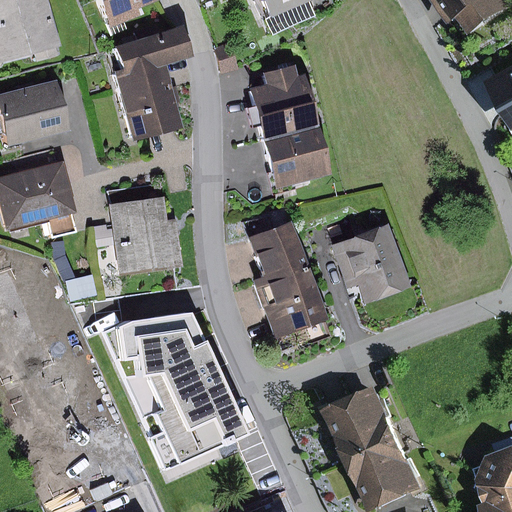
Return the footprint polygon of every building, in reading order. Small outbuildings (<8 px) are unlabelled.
[(0,0),(0,64),(34,55),(36,62),(58,55),(41,0),(0,0)] [(95,0),(108,26),(130,16),(127,8),(144,0),(95,0)] [(249,0),(261,25),(264,23),(269,35),(310,17),(305,4),(314,0),(249,0)] [(437,0),(448,16),(457,10),(472,34),(511,9),(506,0),(437,0)] [(103,67),(107,81),(158,67),(178,61),(169,30),(104,48),(109,66),(103,67)] [(255,86),(234,92),(247,141),(305,126),(289,66),(252,76),(255,86)] [(158,67),(107,81),(124,141),(172,128),(166,105),(160,107),(153,85),(162,83),(158,67)] [(511,71),(490,83),(511,124),(511,71)] [(50,85),(0,96),(0,129),(4,144),(62,130),(50,85)] [(305,126),(247,141),(260,190),(318,175),(305,126)] [(62,164),(0,178),(0,198),(8,233),(48,224),(52,240),(79,233),(62,164)] [(109,209),(100,210),(110,276),(176,267),(169,219),(158,220),(154,190),(108,197),(109,209)] [(284,222),(242,237),(256,277),(245,281),(247,287),(256,284),(295,270),(300,268),(284,222)] [(378,226),(324,248),(341,289),(353,284),(361,304),(404,286),(378,226)] [(295,270),(256,284),(265,305),(254,310),(267,341),(321,319),(306,280),(300,282),(295,270)] [(175,315),(103,327),(97,329),(110,360),(116,358),(151,440),(148,442),(157,464),(227,434),(175,315)] [(374,386),(322,411),(346,463),(398,438),(374,386)] [(398,438),(346,463),(369,511),(379,506),(381,511),(423,490),(398,438)] [(511,448),(491,454),(477,486),(503,497),(511,494),(511,448)] [(484,504),(478,506),(480,511),(511,511),(511,494),(503,497),(477,486),(484,504)]
